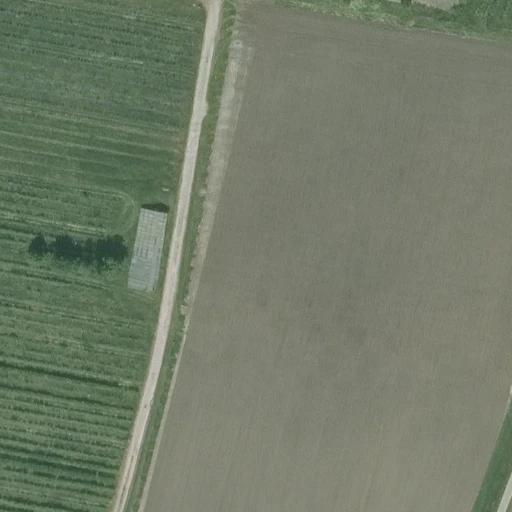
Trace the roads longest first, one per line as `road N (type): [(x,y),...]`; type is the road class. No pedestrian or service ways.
road 1 (track): [(218,0),(162,325),(115,511)]
road 2 (track): [(511,44),(252,0)]
